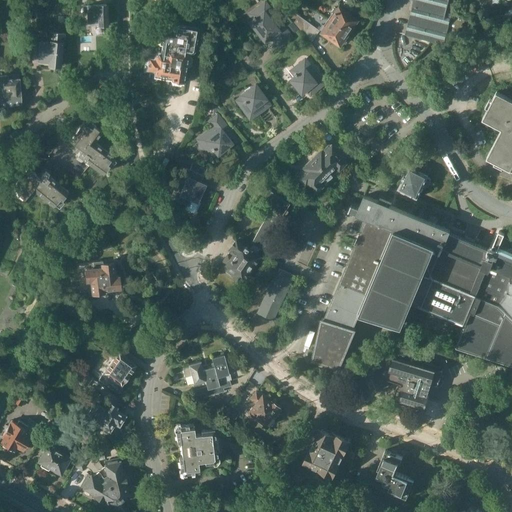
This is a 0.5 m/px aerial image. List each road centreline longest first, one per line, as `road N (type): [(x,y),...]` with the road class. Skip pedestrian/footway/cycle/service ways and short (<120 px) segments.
road 1 (residential): [(511,488),(458,451),(338,408),(284,378),(207,305)]
road 2 (residential): [(189,272),(251,164),(335,101),(372,57)]
road 3 (residential): [(189,272),(141,182),(123,54)]
road 4 (residential): [(167,511),(150,446),(149,386),(174,332),(207,305)]
road 5 (residential): [(511,211),(464,180),(430,118),(372,57)]
road 6 (residential): [(0,153),(123,54)]
